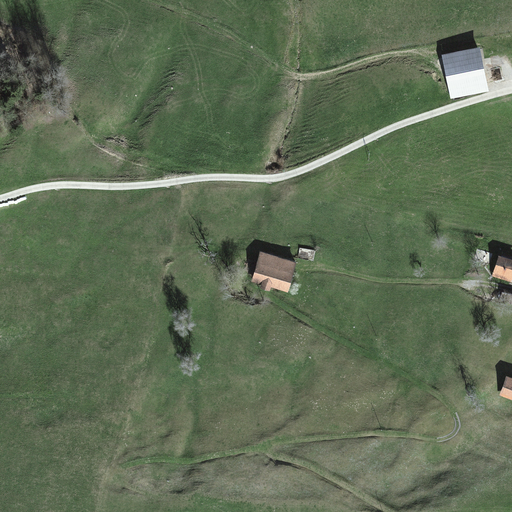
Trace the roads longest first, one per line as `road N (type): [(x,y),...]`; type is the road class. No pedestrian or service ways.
road 1 (track): [(511,289),(373,279),(253,255),(238,262),(242,286),(455,412),(456,428),(444,438),(271,441),(270,452),(389,511)]
road 2 (track): [(511,95),(429,117),(274,179),(38,189),(0,200)]
